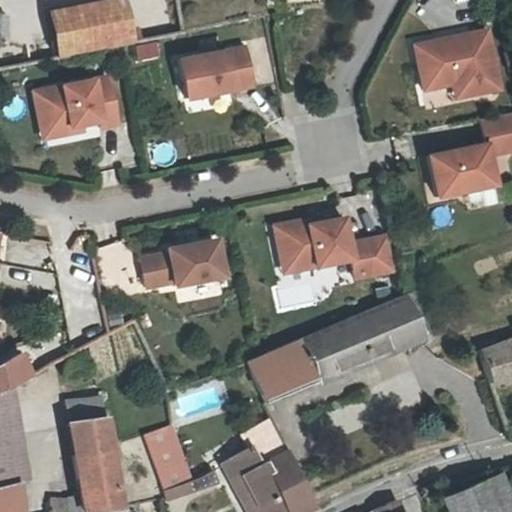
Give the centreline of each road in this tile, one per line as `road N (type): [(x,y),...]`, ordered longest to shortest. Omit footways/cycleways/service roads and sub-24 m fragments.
road 1 (residential): [(0,199),(98,214),(282,181),(327,152),(347,74),(386,0)]
road 2 (residential): [(335,511),(410,473),(511,448)]
